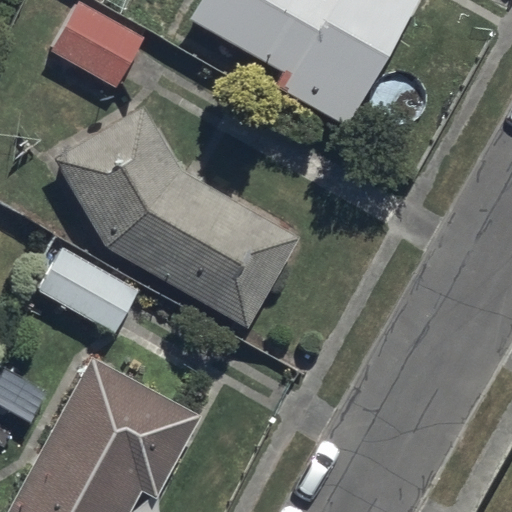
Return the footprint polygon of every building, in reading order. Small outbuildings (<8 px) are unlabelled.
[(82,0),(75,0),(46,48),(111,88),(142,36),(82,0)] [(193,0),(182,19),(276,73),(268,88),(341,129),(414,0),(193,0)] [(39,155),(96,253),(242,334),(294,239),(174,172),(132,101),(39,155)] [(132,292),(56,249),(32,290),(108,333),(132,292)] [(84,357),(0,511),(123,511),(134,493),(149,501),(195,417),(84,357)] [(0,391),(0,443),(2,445),(24,406),(0,391)]
